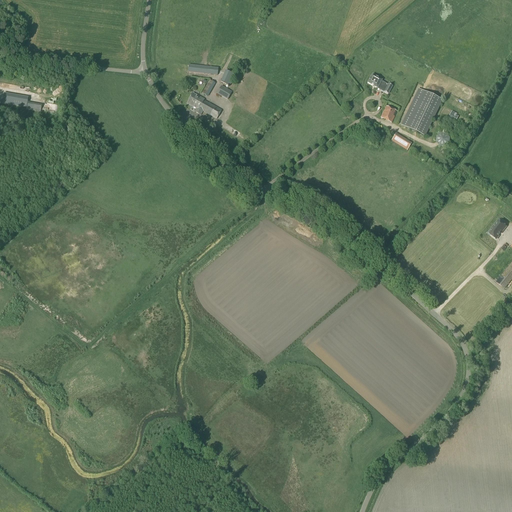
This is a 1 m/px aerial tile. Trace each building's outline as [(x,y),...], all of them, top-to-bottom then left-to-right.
[(217,76),(218,68),(188,65),(188,73),(217,76)] [(230,86),(235,75),(225,71),(220,82),(230,86)] [(387,85),(381,81),(372,75),(367,83),(377,89),(378,88),(384,91),(384,92),(388,94),(392,87),(388,84),(387,85)] [(207,97),(215,84),(209,81),(202,94),(207,97)] [(227,100),(232,92),(221,86),(217,94),(227,100)] [(424,137),(442,101),(418,89),(401,125),(424,137)] [(216,120),(221,110),(204,101),(204,100),(192,93),(187,104),(196,109),(194,113),(200,116),(202,112),(216,120)] [(392,123),(397,112),(386,107),(381,118),(392,123)] [(457,114),(452,111),(448,118),(453,121),(456,115),(457,114)] [(506,227),(499,221),(494,227),(493,226),(490,230),(493,232),(490,235),(495,239),(502,230),(503,231),(506,227)] [(504,289),(511,279),(511,263),(496,283),(504,289)]
